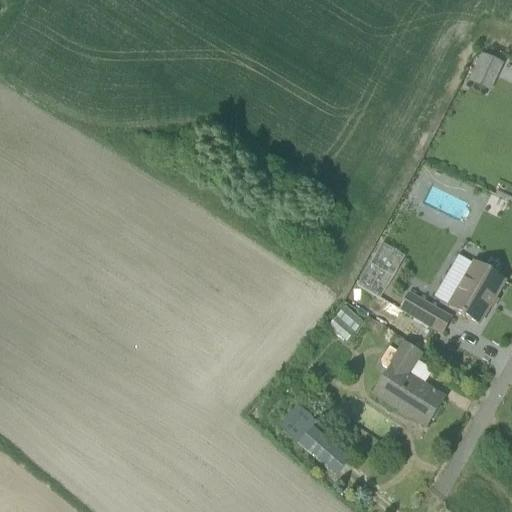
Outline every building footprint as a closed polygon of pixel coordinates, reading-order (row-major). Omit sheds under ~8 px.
[(467,82),(489,92),(503,64),(480,53),(467,82)] [(372,291),(384,295),(393,268),(372,261),(367,276),(375,279),(372,291)] [(449,309),(478,326),(504,283),(474,265),(449,309)] [(441,336),(450,320),(409,296),(400,311),(441,336)] [(328,331),(350,342),(361,320),(339,309),(328,331)] [(444,401),(407,376),(421,355),(405,345),(399,355),(389,349),(381,363),(382,368),(389,371),(374,394),(426,429),(431,421),(433,422),(441,410),(439,408),(444,401)] [(315,425),(296,408),(277,430),(296,447),(315,425)] [(313,430),(298,448),(334,480),(350,463),(313,430)]
